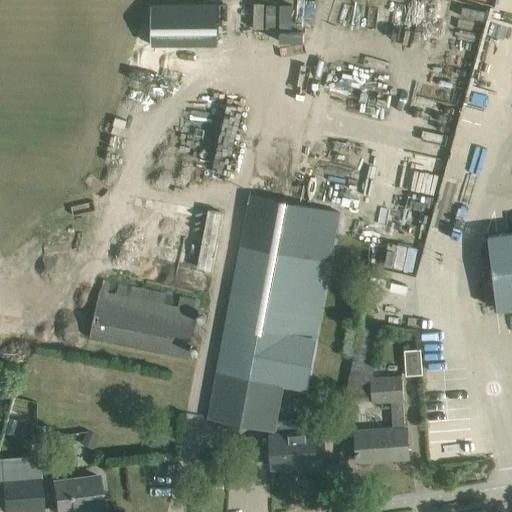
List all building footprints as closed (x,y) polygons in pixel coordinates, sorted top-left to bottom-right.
[(152,47),(172,47),(172,5),(152,5),(152,47)] [(250,196),(208,418),(270,430),(272,420),(279,383),(298,386),(307,380),(339,212),(250,196)] [(494,278),(482,280),(485,302),(496,301),(497,309),(511,307),(511,233),(489,236),(492,260),(494,278)] [(205,324),(195,322),(199,300),(101,280),(88,338),(188,359),(190,345),(200,347),(205,324)] [(351,365),(344,399),(371,397),(372,402),(391,401),(393,429),(356,431),(356,441),(358,461),(408,458),(406,438),(406,428),(405,428),(403,400),(404,400),(402,376),(373,378),(372,371),(381,327),(359,324),(353,355),(351,365)] [(420,350),(403,351),(406,375),(422,374),(420,350)] [(321,417),(272,420),(273,467),(278,467),(278,470),(292,469),(292,466),(300,465),(301,471),(309,470),(325,469),(324,449),(322,432),(321,417)] [(35,426),(34,437),(46,437),(47,426),(35,426)] [(161,451),(171,453),(174,429),(164,428),(161,451)] [(79,443),(92,449),(98,435),(85,429),(79,443)] [(25,478),(24,462),(1,465),(5,511),(22,511),(42,510),(39,476),(25,478)] [(102,506),(98,476),(54,482),(58,511),(102,506)]
